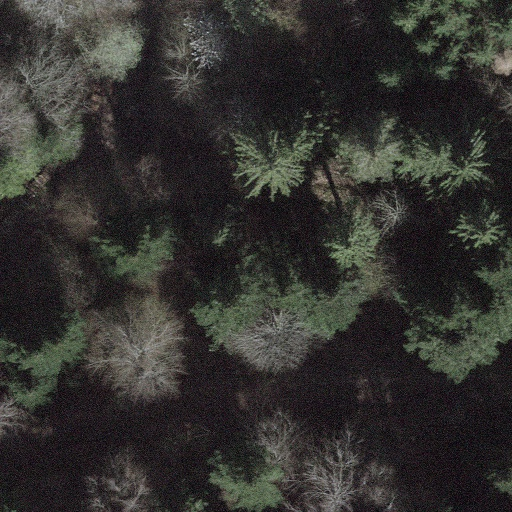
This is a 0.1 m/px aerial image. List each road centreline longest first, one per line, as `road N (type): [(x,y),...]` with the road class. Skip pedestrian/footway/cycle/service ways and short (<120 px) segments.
road 1 (track): [(0,463),(138,425),(248,409),(352,396),(511,393)]
road 2 (track): [(0,196),(136,0)]
